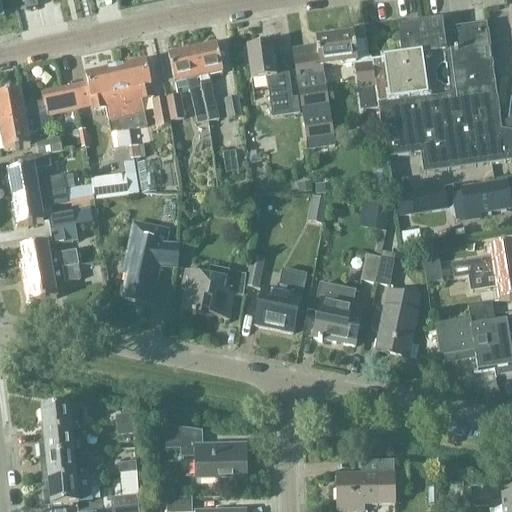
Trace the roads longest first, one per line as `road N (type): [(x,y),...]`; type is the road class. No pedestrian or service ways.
road 1 (residential): [(284,381),(82,337),(0,340)]
road 2 (residential): [(0,57),(267,0)]
road 3 (residential): [(511,423),(485,426),(284,381)]
road 4 (residential): [(287,511),(284,381)]
